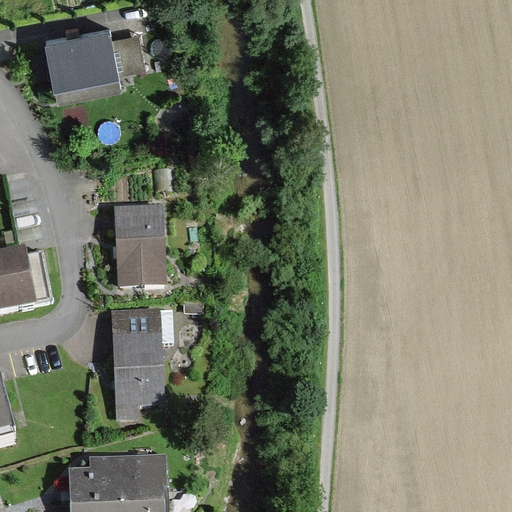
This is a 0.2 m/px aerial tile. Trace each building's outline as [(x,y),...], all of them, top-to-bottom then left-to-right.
[(113,34),(46,46),(57,105),(124,92),(113,34)] [(167,213),(119,215),(123,292),(170,290),(167,213)] [(45,257),(0,266),(0,323),(57,311),(45,257)] [(165,314),(116,316),(120,425),(141,424),(140,412),(169,411),(165,314)] [(5,380),(0,381),(0,453),(24,447),(5,380)] [(98,478),(72,480),(73,511),(171,511),(168,463),(97,468),(98,478)]
